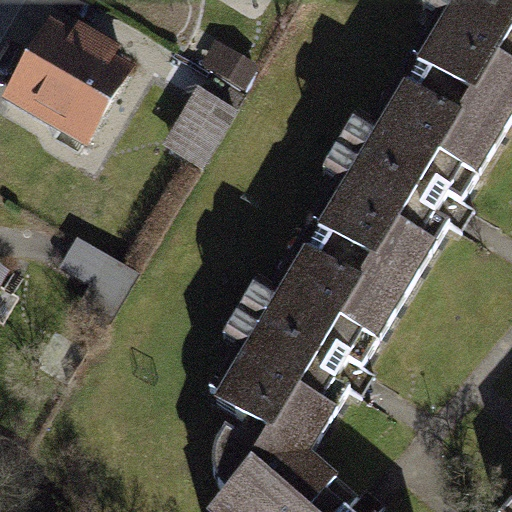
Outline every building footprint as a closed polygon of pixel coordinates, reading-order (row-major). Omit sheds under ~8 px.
[(211,511),(346,511),(296,479),(511,154),(511,0),(469,0),(205,398),(262,436),(211,511)] [(451,11),(455,0),(428,0),(427,2),(451,11)] [(49,29),(4,104),(90,155),(134,80),(110,66),(116,55),(82,35),(76,45),(49,29)] [(201,98),(166,155),(202,176),(237,119),(201,98)] [(0,287),(0,309),(10,293),(0,287)]
